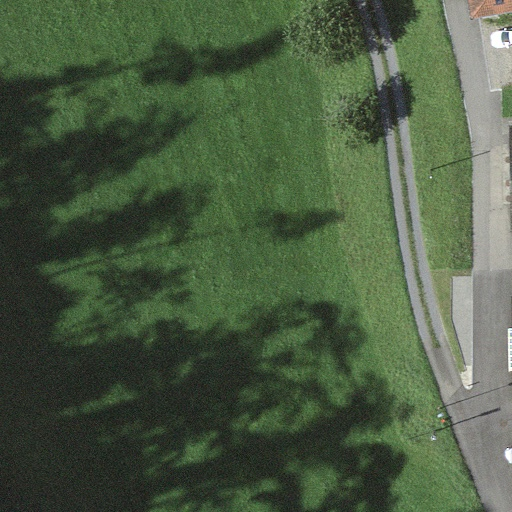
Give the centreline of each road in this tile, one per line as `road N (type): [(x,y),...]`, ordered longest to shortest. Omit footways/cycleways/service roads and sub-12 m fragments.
road 1 (residential): [(508,511),(489,464),(500,233),(485,118),(457,0)]
road 2 (track): [(489,464),(442,364),(411,247),(403,162),(370,0)]
